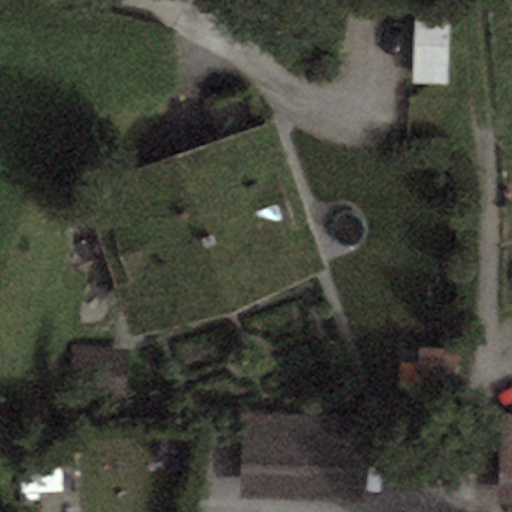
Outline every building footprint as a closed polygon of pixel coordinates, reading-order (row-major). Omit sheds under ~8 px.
[(100,203),(124,268),(157,256),(168,289),(273,253),(261,219),(293,207),(269,141),(100,203)] [(420,391),(450,393),(453,352),(422,350),(420,391)] [(79,352),(76,390),(118,393),(121,355),(79,352)] [(511,469),(511,398),(502,398),(500,469),(511,469)] [(250,420),(244,500),(363,509),(369,429),(250,420)]
